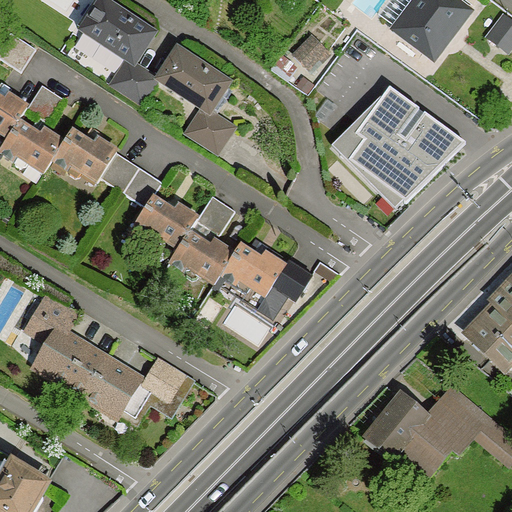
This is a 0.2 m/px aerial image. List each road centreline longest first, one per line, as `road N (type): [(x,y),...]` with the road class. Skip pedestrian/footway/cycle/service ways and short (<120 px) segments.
road 1 (primary): [(511,190),(190,511)]
road 2 (tertiary): [(242,511),(511,238)]
road 3 (residential): [(387,258),(318,206),(297,104),(145,0)]
road 4 (residential): [(248,399),(0,248)]
road 5 (tertiary): [(387,258),(248,399)]
road 6 (tertiary): [(511,145),(387,258)]
road 7 (tertiary): [(248,399),(138,511)]
